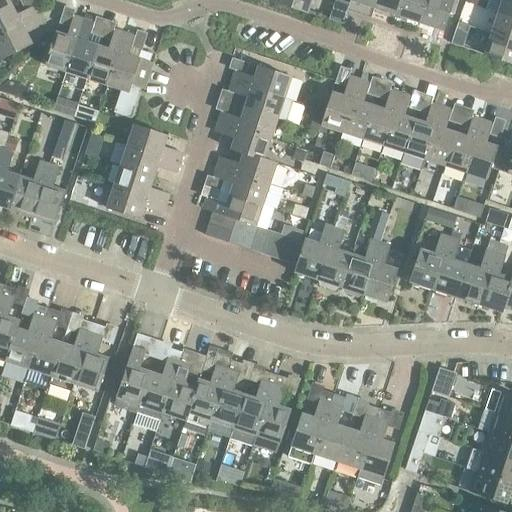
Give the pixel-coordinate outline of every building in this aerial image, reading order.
[(0,0),(0,11),(12,5),(9,0),(0,0)] [(312,0),(270,0),(274,1),(274,2),(308,13),(312,0)] [(351,0),(351,1),(374,9),(377,0),(351,0)] [(377,0),(374,9),(397,16),(402,0),(377,0)] [(402,0),(397,16),(420,24),(427,0),(402,0)] [(427,0),(420,24),(443,32),(453,0),(427,0)] [(511,0),(501,0),(498,13),(511,18),(511,0)] [(0,11),(0,35),(22,24),(22,25),(40,16),(35,6),(18,15),(12,5),(0,11)] [(329,20),(342,24),(346,15),(333,10),(329,20)] [(511,18),(498,13),(491,34),(511,40),(511,18)] [(22,24),(0,35),(0,59),(0,60),(32,44),(27,33),(45,24),(40,16),(22,25),(22,24)] [(45,66),(66,72),(77,39),(78,39),(84,20),(74,16),(67,35),(56,32),(45,66)] [(66,72),(87,79),(98,45),(87,42),(93,23),(84,20),(78,39),(77,39),(66,72)] [(458,23),(451,44),(463,48),(467,36),(470,27),(458,23)] [(87,79),(107,86),(118,52),(119,52),(125,33),(115,30),(109,49),(98,45),(87,79)] [(118,52),(107,86),(121,91),(114,113),(131,118),(141,89),(144,90),(153,64),(149,63),(152,55),(141,51),(138,59),(128,55),(134,36),(125,33),(119,52),(118,52)] [(511,40),(491,34),(484,55),(511,64),(511,40)] [(232,81),(285,99),(292,78),(258,66),(254,78),(235,71),(232,81)] [(321,126),(342,133),(353,99),(354,99),(360,80),(350,77),(344,96),(332,92),(325,112),(323,121),(321,126)] [(342,133),(363,140),(374,106),(363,102),(369,83),(360,80),(354,99),(353,99),(342,133)] [(244,108),(278,119),(286,122),(293,102),(285,99),(232,81),(229,91),(248,97),(244,108)] [(363,140),(383,147),(394,113),(395,113),(401,94),(391,90),(385,109),(374,106),(363,140)] [(435,105),(442,107),(446,94),(439,91),(435,105)] [(27,93),(25,101),(33,103),(35,96),(27,93)] [(383,147),(404,153),(415,119),(404,116),(410,97),(401,94),(395,113),(394,113),(383,147)] [(0,115),(14,120),(19,105),(0,98),(0,115)] [(404,153),(424,160),(442,107),(435,105),(432,104),(426,123),(415,119),(404,153)] [(424,160),(445,167),(456,133),(445,129),(451,110),(442,107),(424,160)] [(218,122),(271,140),(278,119),(244,108),(241,119),(222,112),(218,122)] [(323,121),(325,112),(316,109),(313,118),(323,121)] [(445,167),(465,174),(476,140),(477,140),(483,121),(473,118),(467,136),(456,133),(445,167)] [(476,140),(465,174),(486,181),(490,168),(497,147),(486,143),(492,124),(483,121),(477,140),(476,140)] [(264,160),(265,160),(271,140),(218,122),(215,132),(234,138),(230,150),(243,154),(243,153),(264,160)] [(133,125),(126,146),(161,157),(160,158),(179,164),(183,154),(164,148),(167,136),(133,125)] [(0,132),(0,145),(4,147),(7,138),(8,135),(0,132)] [(17,141),(7,138),(4,147),(14,150),(17,141)] [(126,146),(120,167),(154,178),(157,167),(176,173),(179,164),(160,158),(161,157),(126,146)] [(497,147),(490,168),(499,171),(506,150),(497,147)] [(307,152),(296,149),(293,158),(303,162),(307,152)] [(0,206),(9,210),(20,176),(6,171),(12,153),(3,150),(0,157),(0,206)] [(511,151),(506,150),(499,171),(507,174),(511,160),(511,151)] [(236,174),(270,185),(277,164),(265,160),(264,160),(243,153),(243,154),(239,164),(220,158),(217,167),(236,173),(236,174)] [(324,154),(319,167),(329,170),(334,157),(324,154)] [(9,210),(32,217),(43,183),(42,183),(48,165),(39,162),(33,180),(20,176),(9,210)] [(43,183),(32,217),(55,225),(66,191),(52,186),(58,168),(48,165),(42,183),(43,183)] [(120,167),(113,187),(147,198),(147,199),(166,205),(169,195),(150,188),(154,178),(120,167)] [(263,205),(263,204),(270,185),(236,174),(236,173),(217,167),(214,177),(233,183),(229,194),(263,205)] [(337,189),(341,178),(327,174),(324,184),(337,189)] [(306,185),(303,195),(312,198),(315,188),(306,185)] [(147,198),(113,187),(106,208),(140,219),(144,208),(163,214),(166,205),(147,199),(147,198)] [(237,219),(248,223),(259,227),(266,229),(273,208),(263,204),(263,205),(229,194),(226,205),(207,199),(203,208),(213,211),(237,218),(237,219)] [(429,209),(426,220),(452,229),(456,218),(429,209)] [(213,211),(209,224),(232,231),(237,219),(237,218),(213,211)] [(374,211),(365,238),(370,240),(379,243),(388,216),(374,211)] [(331,285),(340,288),(351,254),(338,250),(348,221),(338,218),(334,228),(328,246),(329,246),(317,280),(318,281),(319,285),(327,288),(331,285)] [(228,243),(240,247),(248,223),(237,219),(232,231),(228,243)] [(240,247),(251,250),(259,227),(248,223),(240,247)] [(205,235),(228,243),(232,231),(209,224),(205,235)] [(285,225),(282,234),(293,238),(300,241),(304,232),(285,225)] [(294,273),(317,280),(329,246),(328,246),(334,228),(325,225),(319,243),(305,238),(304,242),(296,265),(294,273)] [(251,250),(263,254),(271,231),(266,229),(259,227),(251,250)] [(263,254),(274,258),(282,234),(271,231),(263,254)] [(451,231),(449,238),(459,241),(461,234),(451,231)] [(274,258),(286,262),(293,238),(282,234),(274,258)] [(409,283),(432,290),(444,256),(443,256),(449,238),(440,235),(434,253),(420,249),(409,283)] [(300,241),(293,238),(286,262),(296,265),(304,242),(300,241)] [(432,290),(455,298),(467,264),(453,259),(459,241),(449,238),(443,256),(444,256),(432,290)] [(361,295),(363,296),(374,261),(379,243),(370,240),(364,258),(351,254),(340,288),(349,291),(350,295),(357,297),(361,295)] [(455,298),(478,305),(489,271),(498,244),(489,241),(480,268),(467,264),(455,298)] [(374,261),(363,296),(386,303),(397,269),(383,265),(389,246),(379,243),(374,261)] [(501,313),(504,305),(503,305),(511,279),(511,278),(499,274),(508,247),(498,244),(489,271),(478,305),(501,313)] [(511,277),(511,278),(511,279),(503,305),(504,305),(511,307),(511,277)] [(0,300),(0,360),(5,362),(7,354),(8,354),(17,328),(20,321),(8,317),(17,290),(5,286),(0,300)] [(5,362),(28,370),(48,309),(37,305),(28,332),(17,328),(8,354),(7,354),(5,362)] [(28,370),(51,377),(62,343),(51,339),(60,313),(48,309),(28,370)] [(49,385),(71,392),(93,324),(82,320),(74,347),(62,343),(51,377),(52,377),(49,385)] [(93,324),(71,392),(72,393),(75,385),(97,392),(108,358),(97,354),(105,328),(93,324)] [(113,406),(137,414),(151,372),(139,368),(148,342),(136,338),(113,406)] [(162,413),(163,414),(182,353),(171,349),(162,376),(151,372),(137,414),(159,421),(162,413)] [(163,414),(186,421),(188,414),(188,413),(196,387),(185,383),(194,357),(182,353),(163,414)] [(208,429),(211,421),(230,360),(219,357),(210,383),(198,379),(196,387),(188,413),(188,414),(186,421),(208,429)] [(211,421),(233,428),(244,394),(233,390),(242,364),(230,360),(211,421)] [(431,392),(448,397),(456,374),(439,368),(431,392)] [(244,394),(233,428),(230,438),(253,445),(276,375),(265,371),(256,398),(244,394)] [(276,375),(253,445),(276,453),(291,409),(279,405),(287,379),(276,375)] [(311,464),(314,455),(334,394),(323,391),(314,417),(302,413),(288,456),(311,464)] [(511,396),(502,393),(495,413),(511,418),(511,396)] [(314,455),(337,462),(348,428),(337,425),(345,398),(334,394),(314,455)] [(425,411),(446,418),(450,420),(456,404),(441,399),(440,404),(429,400),(425,411)] [(337,462),(360,470),(379,409),(368,405),(360,432),(348,428),(337,462)] [(379,409),(360,470),(383,478),(394,443),(382,440),(391,413),(379,409)] [(418,430),(430,434),(439,437),(446,418),(425,411),(418,430)] [(511,418),(495,413),(489,433),(511,440),(511,418)] [(418,430),(412,450),(423,454),(430,434),(418,430)] [(85,450),(89,437),(77,433),(73,445),(85,450)] [(476,441),(473,449),(511,461),(511,440),(489,433),(485,444),(476,441)] [(97,440),(94,450),(103,453),(107,443),(97,440)] [(467,468),(476,471),(511,483),(511,461),(473,449),(467,468)] [(423,454),(412,450),(405,470),(416,474),(423,454)] [(135,465),(144,468),(148,458),(138,455),(135,465)] [(198,464),(195,473),(207,477),(210,468),(198,464)] [(239,487),(244,472),(221,465),(217,479),(239,487)] [(511,486),(511,483),(476,471),(469,492),(506,504),(511,486)] [(275,480),(271,490),(278,492),(281,482),(275,480)] [(417,493),(414,504),(425,508),(429,497),(417,493)] [(347,511),(351,498),(345,496),(341,509),(347,511)] [(505,511),(476,503),(472,511),(505,511)]
